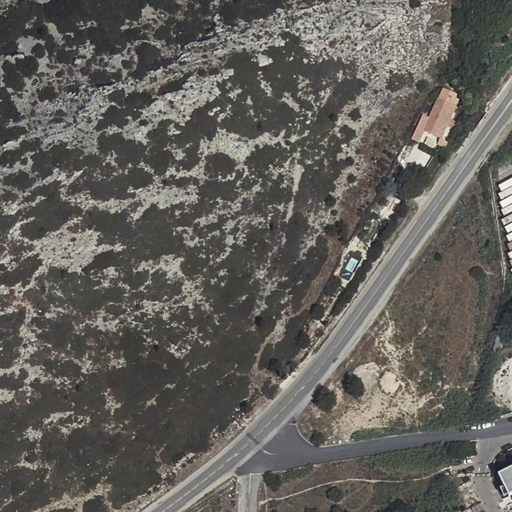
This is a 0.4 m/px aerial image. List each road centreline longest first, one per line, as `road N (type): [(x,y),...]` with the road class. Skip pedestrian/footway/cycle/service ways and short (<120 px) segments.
road 1 (secondary): [(253,437),(329,355),(491,133)]
road 2 (residential): [(253,437),(314,455),(511,423)]
road 3 (secondary): [(158,511),(253,437)]
